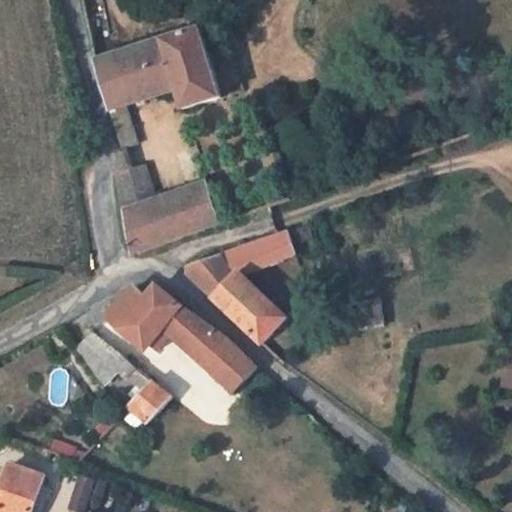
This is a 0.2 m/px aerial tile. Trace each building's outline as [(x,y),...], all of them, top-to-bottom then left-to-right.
[(96,62),(111,112),(128,106),(180,89),(187,110),(221,99),(200,30),(96,62)] [(140,146),(128,106),(111,112),(124,151),(140,146)] [(134,255),(222,226),(209,184),(156,201),(146,167),(119,175),(118,176),(134,255)] [(289,235),(293,248),(313,240),(309,228),(289,235)] [(293,248),(289,235),(254,246),(227,256),(240,278),(243,277),(295,256),(293,248)] [(189,277),(263,345),(288,320),(243,277),(240,278),(227,256),(190,268),(189,277)] [(136,288),(108,318),(124,333),(129,327),(152,349),(153,347),(166,333),(173,340),(236,395),(261,369),(226,339),(187,310),(159,286),(148,298),(136,288)] [(334,335),(384,327),(380,302),(330,310),(334,335)] [(93,333),(79,348),(77,350),(105,389),(121,374),(126,379),(127,378),(136,368),(93,333)] [(161,354),(173,340),(166,333),(153,347),(161,354)] [(503,377),(511,378),(511,357),(506,357),(503,377)] [(136,368),(127,378),(132,382),(142,373),(136,368)] [(133,411),(149,425),(173,398),(142,373),(132,382),(144,394),(130,409),(133,411)] [(142,433),(149,425),(133,411),(125,419),(142,433)] [(55,455),(80,464),(96,446),(92,442),(83,434),(67,451),(63,447),(55,455)] [(92,442),(96,446),(100,442),(96,437),(92,442)] [(0,511),(32,511),(44,478),(12,466),(0,499),(0,511)] [(86,511),(97,482),(79,476),(68,511),(71,511),(86,511)]
